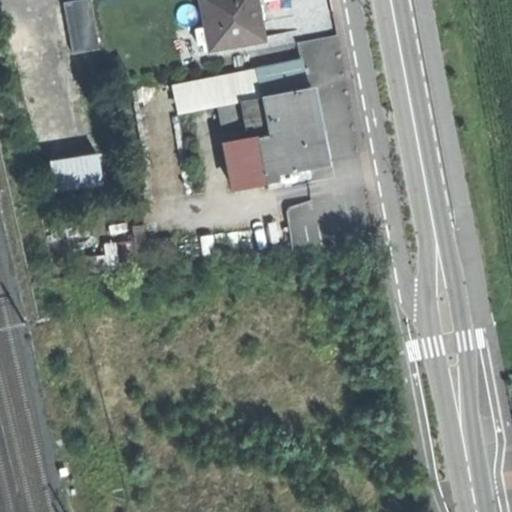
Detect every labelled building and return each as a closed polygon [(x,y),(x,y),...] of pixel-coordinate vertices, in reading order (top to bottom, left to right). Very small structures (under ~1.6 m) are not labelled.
[(66,0),(65,0),(77,52),(106,45),(95,0),(66,0)] [(206,28),(258,19),(254,0),(200,0),(202,7),(205,22),(206,28)] [(193,24),(205,22),(202,7),(190,9),(193,24)] [(249,49),(254,75),(298,66),(292,39),(249,49)] [(170,92),(208,84),(254,75),(249,49),(165,66),(170,92)] [(298,66),(254,75),(262,113),(249,115),(259,161),(273,158),(272,150),(320,140),(311,97),(304,65),(298,66)] [(254,75),(208,84),(216,122),(249,115),(262,113),(254,75)] [(226,168),(259,161),(249,115),(216,122),(226,168)] [(60,187),(110,182),(107,151),(57,156),(60,187)] [(288,206),(295,247),(308,245),(301,204),(288,206)]
